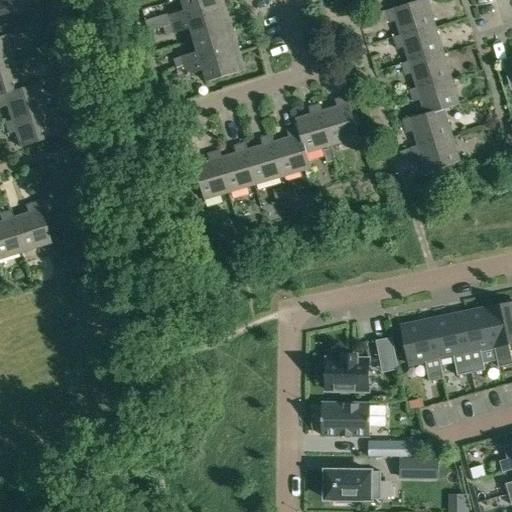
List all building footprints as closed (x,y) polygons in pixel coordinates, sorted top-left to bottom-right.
[(0,0),(0,15),(28,6),(25,0),(0,0)] [(165,27),(226,7),(223,0),(181,0),(185,11),(169,16),(162,18),(165,27)] [(401,36),(434,25),(426,0),(420,0),(385,11),(386,11),(382,13),(384,22),(388,21),(389,23),(396,21),(401,36)] [(194,40),(232,28),(226,7),(165,27),(167,36),(190,29),(194,40)] [(48,25),(57,29),(61,18),(52,14),(48,25)] [(404,47),(409,62),(442,51),(434,25),(401,36),(394,38),(397,49),(404,47)] [(179,67),(239,49),(232,28),(194,40),(197,52),(182,57),(182,56),(174,59),(177,67),(179,67)] [(0,65),(12,62),(4,35),(0,36),(0,65)] [(245,70),(239,49),(179,67),(177,68),(180,77),(203,69),(207,82),(245,70)] [(442,51),(409,62),(402,64),(406,76),(413,74),(417,88),(450,77),(442,51)] [(59,56),(63,69),(74,65),(70,52),(59,56)] [(0,95),(20,88),(20,87),(12,62),(0,65),(0,95)] [(459,103),(450,77),(417,88),(410,90),(414,102),(421,100),(425,114),(443,108),(459,103)] [(4,124),(45,110),(36,83),(20,87),(20,88),(0,95),(0,108),(6,106),(11,120),(4,122),(4,124)] [(358,137),(355,126),(352,116),(346,96),(334,100),(336,107),(321,112),(331,145),(358,137)] [(305,153),(307,152),(331,145),(321,112),(319,104),(308,108),(310,115),(295,119),(297,127),(305,153)] [(418,145),(451,134),(443,108),(425,114),(403,121),(407,132),(413,130),(418,145)] [(15,132),(20,147),(53,136),(45,110),(4,124),(8,134),(15,132)] [(357,114),(352,116),(355,126),(360,124),(357,114)] [(77,118),(80,130),(92,127),(89,115),(77,118)] [(312,167),(307,152),(305,153),(297,127),(287,130),(289,136),(274,141),(272,141),(282,176),(306,169),(308,177),(313,176),(311,167),(312,167)] [(245,150),(255,184),(282,176),(272,141),(274,141),(272,134),(261,138),(263,144),(249,149),(245,150)] [(421,156),(426,172),(459,161),(451,134),(418,145),(411,147),(414,158),(421,156)] [(186,137),(178,139),(183,157),(191,154),(196,153),(191,135),(186,137)] [(218,158),(229,192),(255,184),(245,150),(249,149),(246,142),(234,146),(236,153),(222,157),(218,158)] [(327,164),(334,162),(330,149),(324,151),(327,164)] [(403,159),(411,157),(409,149),(400,152),(403,159)] [(205,200),(229,192),(218,158),(222,157),(220,150),(209,154),(211,160),(194,166),(203,194),(201,195),(202,200),(204,199),(205,200)] [(180,177),(184,190),(192,187),(188,174),(180,177)] [(274,188),(278,200),(288,197),(284,185),(274,188)] [(12,218),(22,252),(50,243),(37,202),(24,206),(26,213),(12,218)] [(0,258),(22,252),(12,218),(10,211),(0,214),(0,258)] [(264,224),(253,228),(254,230),(258,241),(268,237),(265,227),(264,224)] [(487,308),(495,347),(500,367),(511,364),(511,358),(511,352),(509,344),(511,343),(511,303),(497,306),(495,306),(488,308),(487,308)] [(459,316),(471,373),(485,370),(483,358),(481,350),(485,349),(495,347),(487,308),(466,313),(459,314),(459,316)] [(457,376),(471,373),(459,316),(459,314),(451,316),(430,320),(438,358),(447,357),(453,356),(455,364),(457,376)] [(443,379),(438,358),(430,320),(429,320),(423,322),(402,326),(406,347),(410,365),(413,364),(425,361),(429,382),(443,379)] [(395,359),(397,370),(398,369),(392,337),(376,341),(380,362),(395,359)] [(368,391),(369,359),(357,359),(357,355),(343,355),(343,359),(327,359),(326,391),(368,391)] [(322,403),(322,435),(370,436),(370,404),(322,403)] [(401,441),(369,441),(369,456),(401,456),(401,441)] [(511,469),(511,457),(499,461),(502,472),(511,469)] [(437,460),(400,459),(400,478),(428,478),(428,465),(437,465),(437,460)] [(470,469),(473,479),(486,475),(483,465),(470,469)] [(381,499),(381,472),(325,471),(325,499),(336,499),(336,503),(350,503),(350,499),(381,499)]
